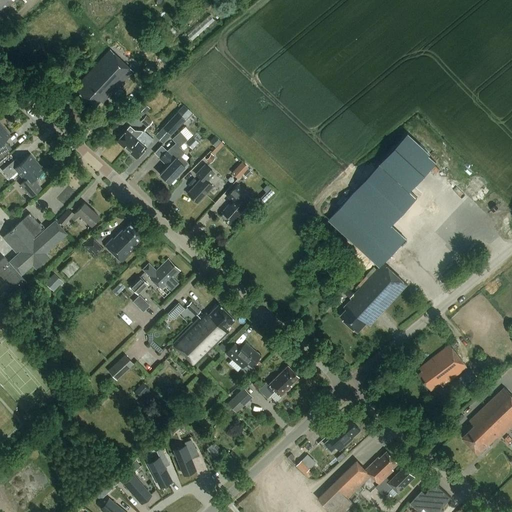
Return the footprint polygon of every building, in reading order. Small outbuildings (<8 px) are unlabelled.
[(17,0),(0,0),(0,11),(12,0),(13,0),(16,2),(17,0)] [(81,88),(77,92),(94,108),(100,102),(103,104),(110,96),(111,97),(134,72),(110,51),(102,59),(78,85),(81,88)] [(142,118),(150,110),(143,103),(134,111),(142,118)] [(184,106),(163,128),(171,136),(192,114),(184,106)] [(141,122),(147,127),(151,122),(146,117),(141,122)] [(4,141),(10,136),(2,127),(0,128),(0,158),(11,149),(4,141)] [(116,142),(126,151),(137,139),(136,139),(142,132),(141,131),(135,131),(130,127),(116,142)] [(146,148),(146,147),(153,140),(143,131),(142,132),(136,139),(137,139),(126,151),(136,159),(146,148)] [(168,166),(160,175),(164,178),(163,179),(166,183),(167,182),(169,184),(185,168),(184,167),(187,163),(181,156),(184,153),(179,147),(187,140),(180,132),(172,139),(176,143),(167,151),(160,158),(168,166)] [(209,142),(215,147),(221,141),(214,136),(209,142)] [(354,192),(405,239),(457,184),(406,136),(354,192)] [(186,143),(192,149),(197,143),(191,137),(186,143)] [(385,143),(374,155),(381,161),(392,149),(385,143)] [(17,172),(21,177),(37,162),(30,155),(20,164),(16,159),(2,171),(9,178),(17,172)] [(210,155),(205,160),(209,164),(214,159),(210,155)] [(37,162),(21,177),(25,181),(20,185),(31,198),(41,189),(33,180),(44,171),(37,162)] [(207,182),(214,174),(205,165),(196,175),(201,179),(187,194),(198,204),(213,187),(207,182)] [(242,174),(246,178),(252,173),(247,168),(242,174)] [(236,169),(231,173),(237,179),(242,175),(236,169)] [(269,184),(264,187),(267,193),(260,197),(263,201),(275,193),(269,184)] [(252,200),(246,195),(247,194),(237,185),(227,197),(232,202),(222,213),(223,214),(221,216),(221,218),(225,221),(227,221),(229,219),(232,222),(247,206),(252,200)] [(405,239),(354,192),(329,220),(380,268),(355,295),(347,288),(343,292),(352,300),(344,308),(346,310),(340,317),(358,333),(367,323),(370,326),(408,285),(386,266),(389,263),(386,261),(405,239)] [(100,216),(84,202),(76,211),(74,213),(68,208),(58,220),(63,226),(70,217),(74,220),(78,215),(91,226),(100,216)] [(9,212),(13,217),(18,213),(14,208),(9,212)] [(54,221),(42,232),(41,230),(44,228),(40,223),(39,224),(29,214),(6,235),(11,241),(8,244),(18,255),(9,263),(20,275),(32,265),(35,268),(48,256),(45,253),(66,234),(54,221)] [(142,237),(129,225),(123,232),(122,230),(106,246),(122,262),(137,247),(135,244),(142,237)] [(92,238),(84,244),(96,256),(103,248),(92,238)] [(3,258),(0,260),(0,276),(15,293),(26,283),(3,258)] [(180,271),(170,262),(167,264),(165,262),(156,271),(149,264),(143,270),(150,277),(149,278),(161,290),(165,286),(171,290),(178,283),(173,278),(180,271)] [(46,285),(53,292),(59,285),(54,280),(56,278),(57,277),(55,276),(54,274),(51,277),(45,284),(46,285)] [(138,295),(148,285),(140,277),(130,287),(138,295)] [(5,292),(0,296),(5,302),(10,297),(5,292)] [(132,302),(143,312),(150,305),(139,295),(132,302)] [(0,329),(13,317),(0,302),(0,329)] [(196,316),(200,311),(191,303),(187,307),(196,316)] [(200,318),(194,324),(216,345),(228,333),(225,330),(234,322),(232,320),(233,319),(220,307),(218,306),(207,316),(206,315),(201,319),(200,318)] [(216,345),(194,324),(173,345),(195,366),(216,345)] [(269,339),(262,346),(269,353),(276,347),(269,339)] [(221,343),(218,348),(223,352),(227,348),(221,343)] [(242,368),(246,364),(250,368),(260,357),(245,344),(239,351),(233,346),(226,355),(242,368)] [(467,368),(449,345),(419,368),(422,372),(419,374),(431,390),(440,383),(443,387),(467,368)] [(137,363),(151,376),(162,366),(148,352),(137,363)] [(125,355),(107,371),(116,381),(134,364),(125,355)] [(255,365),(255,366),(252,368),(255,371),(258,368),(262,365),(260,363),(258,362),(255,365)] [(298,378),(287,367),(268,386),(267,384),(259,391),(267,399),(272,395),(277,400),(281,396),(281,397),(291,387),(291,386),(298,378)] [(459,379),(465,386),(475,377),(469,370),(459,379)] [(471,391),(480,384),(476,379),(467,386),(471,391)] [(244,388),(228,404),(237,413),(253,398),(244,388)] [(511,426),(511,396),(504,388),(470,421),(474,426),(471,428),(473,430),(463,439),(478,454),(488,445),(496,437),(499,439),(511,426)] [(359,431),(347,419),(339,426),(338,425),(326,437),(339,451),(352,440),(350,439),(359,431)] [(178,420),(172,425),(177,430),(182,425),(178,420)] [(202,420),(199,423),(204,429),(207,426),(202,420)] [(509,446),(511,442),(511,440),(508,436),(503,440),(509,446)] [(185,445),(173,450),(183,475),(195,470),(190,456),(197,453),(190,440),(184,442),(185,445)] [(165,467),(170,465),(165,455),(161,449),(157,451),(160,457),(148,464),(160,487),(172,481),(165,467)] [(378,490),(388,480),(386,478),(393,471),(392,470),(398,464),(386,452),(379,459),(378,458),(365,470),(356,461),(318,499),(330,511),(344,511),(352,504),(347,499),(371,476),(379,485),(376,488),(378,490)] [(342,453),(336,459),(339,462),(345,457),(342,453)] [(307,456),(296,467),(303,474),(314,463),(307,456)] [(389,481),(388,480),(378,490),(384,496),(392,487),(398,494),(415,478),(404,467),(389,481)] [(123,483),(141,503),(151,495),(133,475),(123,483)] [(117,477),(110,483),(114,487),(121,481),(117,477)] [(108,482),(102,489),(107,494),(113,488),(108,482)] [(420,511),(423,509),(426,511),(442,511),(444,511),(441,509),(451,498),(434,483),(425,494),(421,491),(410,504),(419,511),(420,511)] [(100,509),(102,511),(124,511),(108,499),(100,509)]
